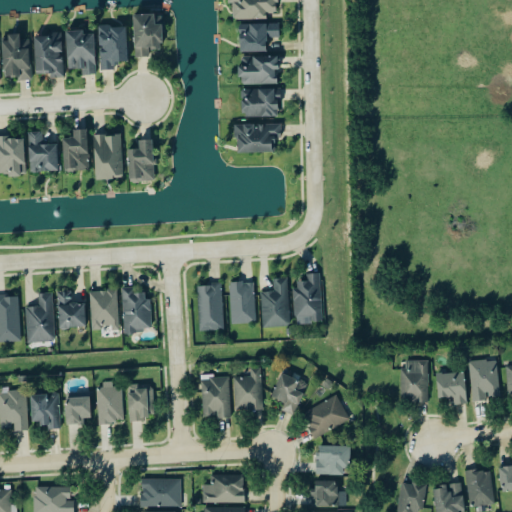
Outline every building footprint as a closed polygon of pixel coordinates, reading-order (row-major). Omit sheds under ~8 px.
[(269,19),(269,13),(279,13),(279,0),(229,0),(229,4),(234,4),(234,20),(269,19)] [(135,15),(136,57),(151,57),(151,51),(164,50),(163,15),(135,15)] [(241,52),(268,53),(269,38),(281,38),(281,24),(247,24),(247,34),(242,34),(241,52)] [(101,71),(117,71),(117,62),(128,62),(128,26),(100,27),(101,71)] [(97,75),(96,34),(85,34),(85,30),(67,31),(68,70),(83,69),(84,76),(97,75)] [(32,78),(31,40),(21,40),(21,35),(9,35),(9,42),(4,42),(5,79),(32,78)] [(35,36),(37,74),(51,74),(51,78),(65,77),(63,35),(35,36)] [(278,85),(278,70),(280,70),(280,57),(246,57),(246,66),(242,66),(242,85),(278,85)] [(245,117),(281,117),(280,89),(245,89),(245,117)] [(277,153),(276,138),(283,138),(282,124),(237,125),(238,154),(277,153)] [(89,131),(75,131),(75,139),(64,139),(65,172),(90,171),(89,131)] [(30,132),(31,173),(59,172),(58,145),(44,145),(44,132),(30,132)] [(96,181),(94,135),(104,134),(104,137),(113,137),(113,135),(121,135),(123,175),(121,178),(114,178),(113,177),(113,180),(96,181)] [(0,174),(8,174),(8,177),(27,176),(25,138),(0,138),(0,174)] [(155,140),(140,141),(140,149),(129,150),(131,183),(156,182),(155,140)] [(295,325),(322,324),(320,274),(305,275),(306,282),(293,282),(295,325)] [(273,280),(274,292),(261,293),(262,328),(290,327),(288,279),(273,280)] [(256,324),(254,283),(229,284),(231,325),(256,324)] [(222,284),(197,285),(199,332),(224,331),(222,284)] [(125,332),(157,331),(156,300),(147,300),(146,293),(136,294),(136,288),(124,288),(125,332)] [(101,326),(112,326),(112,332),(119,331),(116,289),(107,290),(107,293),(105,293),(105,292),(89,293),(92,331),(102,330),(101,326)] [(87,328),(86,304),(73,304),(73,292),(59,292),(60,329),(87,328)] [(40,294),(40,307),(27,307),(28,343),(56,342),(54,293),(40,294)] [(0,342),(21,342),(20,296),(0,296),(0,342)] [(473,403),(488,402),(487,399),(500,397),(496,360),(469,363),(473,403)] [(429,404),(428,361),(405,362),(405,369),(400,370),(401,404),(429,404)] [(260,371),(233,372),(235,412),(262,411),(260,371)] [(436,374),(442,373),(442,375),(464,373),(467,404),(454,405),(453,396),(447,396),(447,397),(438,398),(436,374)] [(282,412),(295,417),(303,394),(296,391),(299,381),(281,374),(272,399),(285,404),(282,412)] [(229,377),(202,378),(204,418),(231,417),(229,377)] [(122,387),(96,389),(98,426),(124,424),(122,387)] [(147,388),(128,390),(130,423),(149,422),(147,388)] [(28,391),(1,392),(3,433),(30,431),(28,391)] [(60,394),(31,396),(34,432),(62,430),(60,394)] [(66,398),(68,424),(92,422),(90,396),(66,398)] [(302,416),(314,439),(350,421),(337,397),(302,416)] [(351,447),(317,447),(316,476),(343,477),(344,470),(350,470),(351,447)] [(501,492),(511,491),(511,465),(500,466),(501,492)] [(469,508),(494,505),(491,470),(466,473),(469,508)] [(210,477),(210,486),(203,486),(203,505),(244,505),(244,477),(210,477)] [(140,480),(140,506),(180,506),(180,480),(140,480)] [(313,508),(337,508),(338,482),(313,482),(313,508)] [(423,511),(426,486),(400,484),(397,511),(423,511)] [(436,511),(465,511),(461,484),(447,486),(447,487),(433,490),(436,511)] [(35,487),(35,511),(76,511),(76,487),(35,487)] [(0,492),(0,511),(11,511),(11,492),(0,492)]
